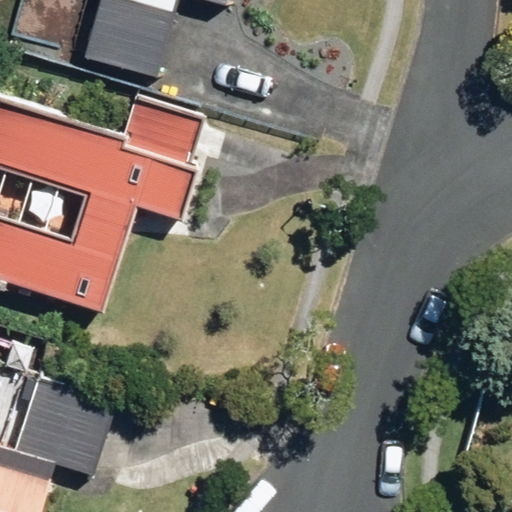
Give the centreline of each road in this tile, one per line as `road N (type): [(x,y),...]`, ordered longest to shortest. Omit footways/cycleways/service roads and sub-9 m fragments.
road 1 (residential): [(401,209),(328,511)]
road 2 (residential): [(454,0),(401,209)]
road 3 (residential): [(401,209),(467,164),(511,151)]
